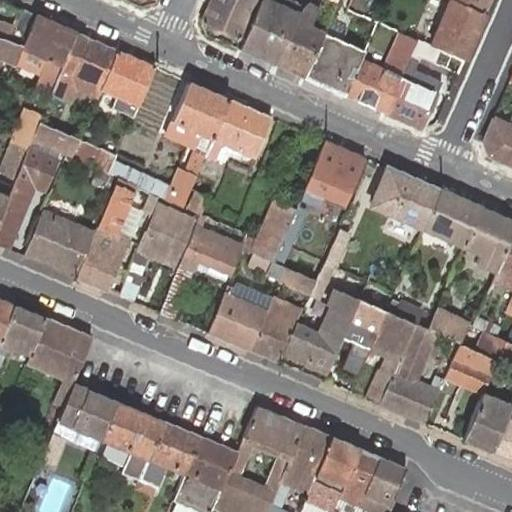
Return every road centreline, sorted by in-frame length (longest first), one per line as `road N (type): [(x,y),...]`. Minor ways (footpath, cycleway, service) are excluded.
road 1 (residential): [(0,268),(418,444),(442,464),(511,495)]
road 2 (residential): [(165,45),(445,167)]
road 3 (residential): [(445,167),(511,15)]
